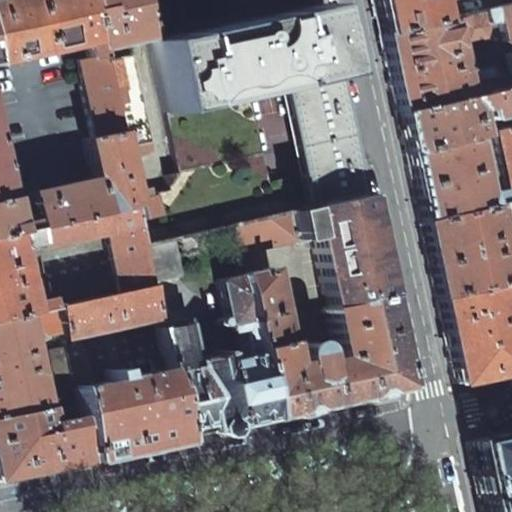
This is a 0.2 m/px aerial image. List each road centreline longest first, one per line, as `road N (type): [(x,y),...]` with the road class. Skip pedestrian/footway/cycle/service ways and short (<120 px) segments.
road 1 (residential): [(15,504),(436,415)]
road 2 (residential): [(343,0),(436,415)]
